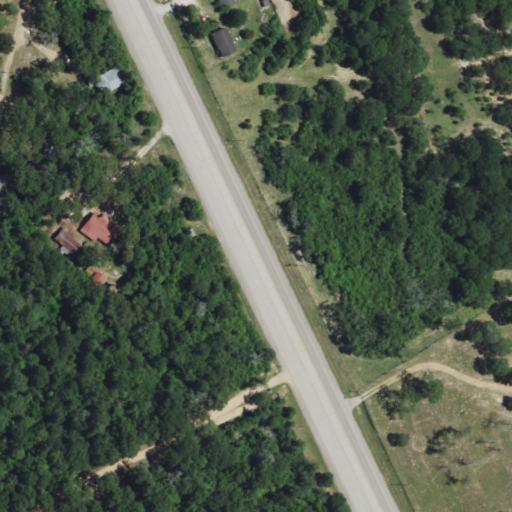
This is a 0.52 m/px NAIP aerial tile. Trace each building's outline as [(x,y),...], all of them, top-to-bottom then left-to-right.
[(219,0),(223,10),(239,4),(237,0),(219,0)] [(237,54),(229,29),(214,34),(222,59),(237,54)] [(127,86),(118,69),(89,82),(98,100),(127,86)] [(0,175),(0,191),(15,189),(13,174),(0,175)] [(123,228),(94,215),(86,234),(115,247),(123,228)]
